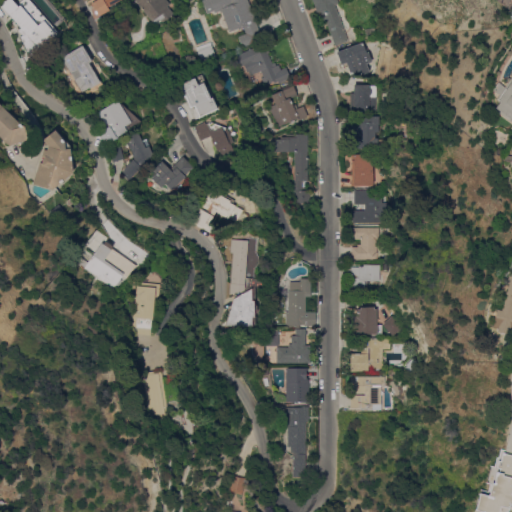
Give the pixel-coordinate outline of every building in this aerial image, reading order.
[(9,12),(7,14),(0,5),(0,3),(3,0),(13,0),(22,10),(30,2),(48,24),(42,29),(50,39),(28,57),(24,30),(9,12)] [(99,17),(91,3),(96,0),(122,0),(108,8),(110,10),(99,17)] [(166,0),(170,5),(168,6),(174,14),(172,15),(173,16),(167,21),(166,20),(163,22),(162,20),(156,24),(153,21),(152,21),(135,0),(166,0)] [(248,0),(251,7),(252,6),(256,17),(255,18),(263,39),(250,44),(251,45),(242,48),(238,37),(246,34),(243,27),(230,32),(221,10),(215,13),(214,11),(207,14),(202,0),(248,0)] [(337,0),(339,4),(335,5),(349,41),(335,46),(326,21),(324,22),(320,11),(317,13),(312,0),(337,0)] [(217,59),(203,65),(197,47),(211,42),(217,59)] [(236,58),(239,56),(238,55),(263,43),(272,63),(275,62),(276,66),(279,65),(281,70),(285,67),(289,76),(268,86),(266,82),(263,83),(261,78),(264,77),(261,71),(250,76),(248,72),(247,72),(244,65),(240,67),(236,58)] [(363,43),(367,53),(369,52),(372,62),(367,64),(370,72),(360,76),(359,72),(351,75),(348,67),(343,69),(337,52),(363,43)] [(78,86),(77,87),(66,69),(65,71),(59,62),(63,60),(62,58),(83,45),(92,61),(89,63),(100,83),(99,83),(101,85),(97,87),(98,89),(92,93),(89,88),(82,92),(78,86)] [(194,105),(190,107),(185,96),(184,97),(179,85),(194,78),(197,85),(203,83),(210,98),(211,97),(216,109),(199,117),(194,105)] [(511,120),(511,122),(494,110),(500,102),(497,99),(511,78),(511,120)] [(350,112),(350,93),(354,93),(354,84),(371,85),(370,86),(377,86),(376,112),(350,112)] [(296,121),(295,120),(277,127),(269,107),(275,104),(271,95),(294,86),(297,95),(290,98),(295,109),(303,106),(308,117),(305,118),(296,121)] [(98,133),(107,127),(98,113),(117,100),(119,103),(141,122),(116,137),(117,138),(106,145),(105,144),(98,133)] [(0,104),(23,126),(24,125),(29,140),(9,146),(0,137),(0,104)] [(379,132),(376,132),(376,138),(378,138),(378,149),(356,149),(356,140),(362,140),(363,116),(380,116),(379,132)] [(211,136),(201,141),(194,127),(206,121),(208,124),(211,122),(226,128),(224,132),(230,145),(217,151),(214,144),(212,143),(211,140),(212,139),(211,136)] [(70,149),(73,173),(52,190),(48,189),(48,188),(33,184),(40,163),(42,163),(44,157),(41,157),(44,149),(47,150),(48,146),(43,140),(55,130),(64,142),(65,149),(70,149)] [(155,157),(155,158),(150,161),(145,164),(129,180),(124,176),(126,174),(123,171),(134,159),(132,154),(133,153),(131,149),(130,149),(126,141),(128,139),(128,138),(138,133),(142,141),(146,139),(155,157)] [(295,152),(275,152),(275,139),(281,139),(281,137),(307,137),(307,147),(308,147),(308,181),(302,181),(302,190),(310,190),(310,203),(295,203),(295,152)] [(124,159),(113,162),(109,149),(120,146),(124,159)] [(373,155),(374,185),(354,185),(354,184),(351,184),(351,180),(352,180),(352,161),(351,161),(351,155),(373,155)] [(193,167),(185,176),(185,177),(172,191),(165,184),(162,188),(152,178),(157,173),(153,169),(161,160),(171,170),(183,157),(193,167)] [(388,223),(353,223),(353,211),(362,211),(362,207),(352,207),(352,203),(354,203),(354,191),(369,191),(369,189),(378,189),(378,197),(383,197),(383,203),(388,203),(388,223)] [(243,210),(236,223),(217,212),(215,215),(200,206),(209,190),(219,196),(220,195),(230,200),(229,203),(243,210)] [(66,212),(58,220),(51,211),(59,204),(66,212)] [(195,222),(192,221),(199,208),(218,219),(211,232),(203,228),(202,229),(194,224),(195,223),(195,222)] [(380,239),(377,239),(377,252),(378,252),(378,260),(351,260),(351,247),(357,247),(357,244),(361,244),(361,239),(353,239),(353,228),(380,227),(380,239)] [(256,266),(254,268),(254,278),(251,278),(250,285),(245,290),(243,291),(232,296),(231,294),(229,294),(232,253),(230,253),(231,239),(245,240),(246,238),(256,239),(255,252),(257,255),(258,258),(258,261),(257,265),(256,266)] [(124,274),(120,279),(122,281),(120,285),(118,283),(114,289),(103,281),(102,283),(94,277),(96,275),(85,268),(85,269),(75,262),(79,256),(88,263),(101,243),(104,245),(105,243),(111,246),(109,249),(110,249),(104,260),(124,274)] [(147,254),(145,257),(142,255),(134,266),(123,259),(132,246),(142,252),(143,251),(145,252),(147,254)] [(372,288),(365,288),(365,292),(353,291),(353,293),(348,293),(348,267),(359,267),(363,267),(363,265),(380,265),(380,281),(372,281),(372,288)] [(497,310),(502,311),(507,292),(508,292),(510,284),(507,283),(509,276),(511,276),(511,274),(511,331),(510,334),(498,331),(498,329),(493,327),(497,310)] [(300,326),(300,328),(289,328),(289,325),(286,325),(286,312),(288,312),(288,291),(290,291),(290,281),(300,281),(300,279),(311,279),(311,292),(309,292),(309,298),(306,298),(306,312),(316,312),(316,326),(311,326),(300,326)] [(153,320),(133,319),(136,286),(156,287),(153,320)] [(252,300),(255,300),(255,318),(252,318),(252,327),(225,327),(233,299),(252,288),(252,300)] [(377,325),(382,325),(382,333),(378,333),(378,334),(352,334),(352,317),(356,317),(356,310),(360,310),(360,307),(374,307),(374,309),(377,309),(377,325)] [(383,325),(392,316),(396,320),(398,318),(404,324),(402,326),(403,327),(393,336),(383,325)] [(279,346),(263,346),(263,330),(279,330),(279,346)] [(276,363),(276,347),(288,347),(288,345),(291,345),(291,336),(295,336),(295,330),(306,330),(306,345),(311,345),(311,363),(276,363)] [(251,335),(261,335),(261,346),(257,348),(252,347),(251,335)] [(351,353),(364,353),(365,339),(384,340),(384,338),(391,338),(391,349),(384,349),(383,369),(369,369),(369,371),(363,371),(363,372),(350,372),(351,353)] [(420,365),(414,372),(412,370),(411,371),(406,367),(407,366),(405,364),(412,357),(420,365)] [(309,403),(286,402),(286,401),(275,401),(273,391),(286,396),(286,383),(286,368),(307,368),(308,379),(310,379),(309,403)] [(169,416),(157,418),(157,415),(153,416),(151,404),(148,404),(143,379),(147,378),(146,372),(161,370),(169,416)] [(386,377),(386,387),(382,387),(382,405),(373,405),(373,410),(361,410),(361,408),(350,408),(350,377),(355,377),(386,377)] [(389,384),(391,380),(394,382),(397,386),(399,386),(401,386),(403,388),(403,390),(403,392),(402,393),(400,395),(397,395),(392,386),(389,384)] [(306,477),(294,477),(294,453),(291,452),(291,447),(288,447),(288,426),(287,426),(287,422),(284,422),(284,413),(287,413),(287,407),(300,407),(300,406),(309,407),(309,421),(306,421),(306,477)] [(511,504),(510,509),(508,511),(484,511),(476,510),(481,490),(488,492),(490,484),(487,483),(491,466),(494,467),(497,457),(499,458),(501,449),(506,450),(505,454),(511,455),(511,504)] [(242,495),(229,491),(233,475),(246,479),(242,495)]
